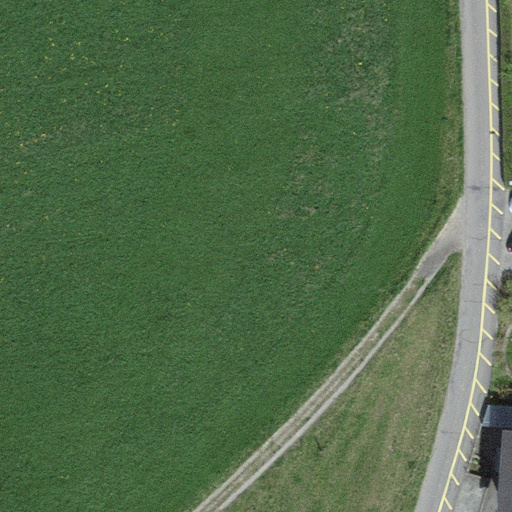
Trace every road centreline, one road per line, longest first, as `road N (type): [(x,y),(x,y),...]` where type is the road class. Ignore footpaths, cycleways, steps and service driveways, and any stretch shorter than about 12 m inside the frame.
road 1 (residential): [(431,511),(476,345),(478,0)]
road 2 (track): [(482,190),(339,379),(204,511)]
